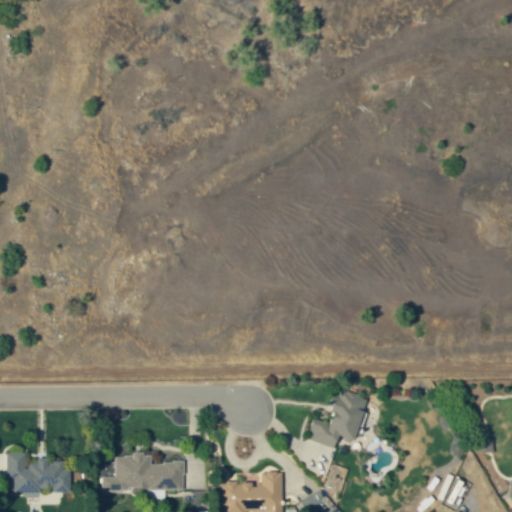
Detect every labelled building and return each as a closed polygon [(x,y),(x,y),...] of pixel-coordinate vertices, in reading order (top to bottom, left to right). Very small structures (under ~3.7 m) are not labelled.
[(307,438),(334,448),(340,434),(355,439),(370,400),(344,391),(341,398),(337,397),(328,423),(315,418),(307,438)] [(5,494),(39,492),(39,494),(54,493),(54,491),(71,491),(70,467),(64,467),(64,458),(25,460),(25,452),(3,453),(5,494)] [(184,489),(183,461),(151,462),(151,454),(114,454),(114,476),(101,476),(101,490),(184,489)] [(281,511),(282,468),(261,468),(260,481),(223,480),(221,511),(245,511),(246,511),(265,511),(264,511),(281,511)] [(164,503),(165,490),(147,489),(147,503),(164,503)]
